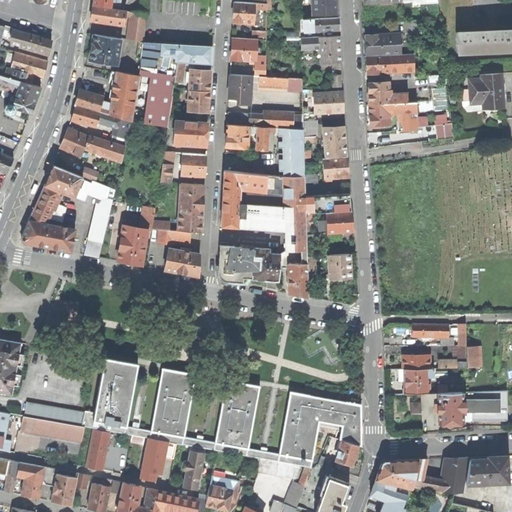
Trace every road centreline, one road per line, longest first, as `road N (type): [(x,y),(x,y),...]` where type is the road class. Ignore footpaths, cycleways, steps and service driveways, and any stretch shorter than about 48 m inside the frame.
road 1 (residential): [(371,326),(350,0)]
road 2 (residential): [(207,294),(227,0)]
road 3 (secondary): [(0,236),(55,105),(75,0)]
road 4 (residential): [(0,452),(201,493),(207,455)]
road 5 (residential): [(207,294),(0,252)]
road 6 (residential): [(371,326),(207,294)]
road 7 (residential): [(374,450),(511,442)]
road 8 (residential): [(374,450),(371,326)]
